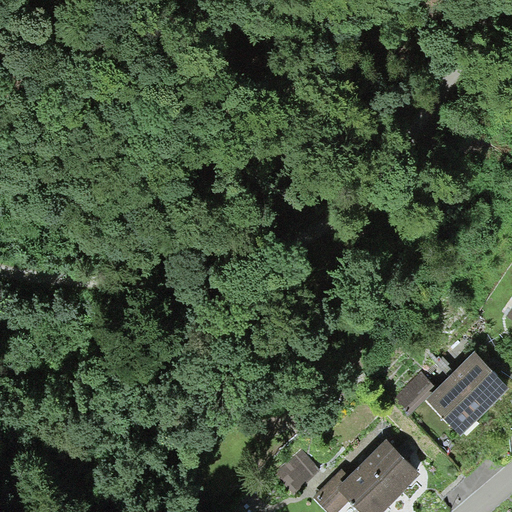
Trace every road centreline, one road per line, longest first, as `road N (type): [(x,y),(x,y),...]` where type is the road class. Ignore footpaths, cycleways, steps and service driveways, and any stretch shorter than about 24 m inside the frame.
road 1 (track): [(0,271),(192,278),(276,257),(337,222),(395,161),(504,0)]
road 2 (track): [(395,161),(400,200),(354,361),(317,399),(245,442)]
